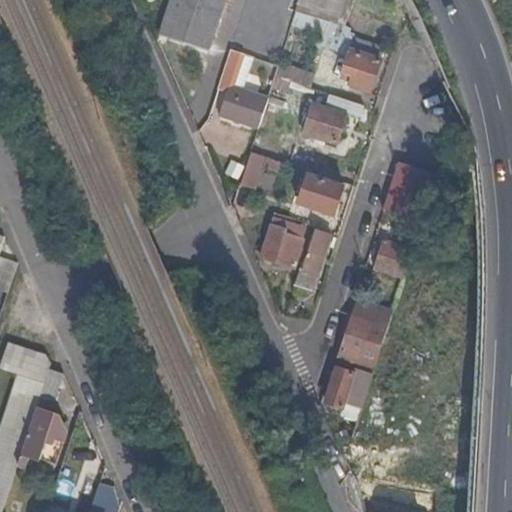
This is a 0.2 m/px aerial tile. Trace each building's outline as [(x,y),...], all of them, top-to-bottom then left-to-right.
[(173,0),(162,34),(210,50),(226,0),(173,0)] [(302,0),(301,4),(340,16),(345,0),(302,0)] [(385,50),(356,40),(345,72),(355,75),(352,85),(371,92),(385,50)] [(281,64),(280,67),(277,78),(311,89),(316,76),(281,64)] [(260,129),(270,99),(232,87),(222,117),(260,129)] [(366,107),(333,97),(329,108),(317,105),(308,132),(324,137),(323,140),(339,145),(349,115),(362,120),(366,107)] [(252,154),(241,186),(256,191),(267,160),(252,154)] [(400,164),(384,210),(407,217),(424,222),(428,208),(439,176),(400,164)] [(299,204),(334,216),(344,187),(309,175),(299,204)] [(424,222),(407,217),(405,225),(421,230),(424,222)] [(271,224),(261,256),(295,268),(304,239),(287,233),(288,230),(271,224)] [(300,270),(295,285),(312,291),(331,235),(316,230),(303,271),(300,270)] [(375,270),(404,279),(414,251),(385,241),(382,249),(378,247),(376,255),(380,256),(375,270)] [(0,258),(0,289),(8,292),(17,264),(0,258)] [(360,301),(355,315),(377,323),(389,327),(391,322),(394,312),(360,301)] [(377,323),(355,315),(339,363),(368,372),(374,374),(377,363),(362,358),(368,340),(383,345),(389,327),(377,323)] [(0,432),(0,510),(3,511),(18,466),(19,464),(37,408),(40,397),(49,369),(50,366),(46,355),(8,343),(0,365),(0,368),(19,375),(0,432)] [(363,408),(372,380),(366,378),(338,368),(326,404),(344,409),(351,388),(362,392),(358,406),(363,408)] [(63,374),(49,369),(40,397),(54,402),(63,374)] [(37,408),(19,464),(25,465),(29,455),(40,459),(46,441),(52,443),(54,436),(63,440),(66,431),(59,414),(37,408)] [(399,511),(405,490),(353,479),(366,511),(399,511)] [(431,511),(432,495),(405,490),(399,511),(431,511)]
